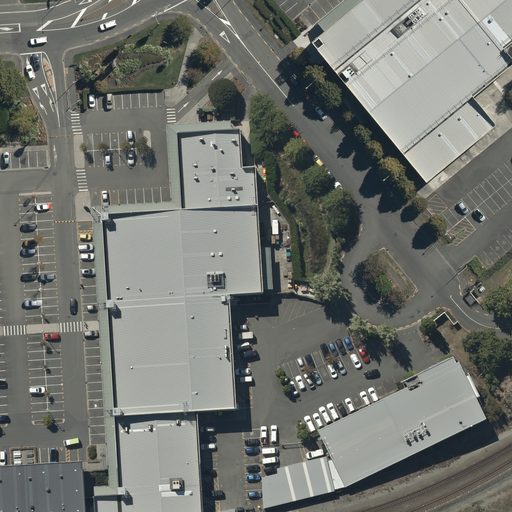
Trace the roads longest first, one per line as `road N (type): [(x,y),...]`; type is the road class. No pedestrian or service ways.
road 1 (unclassified): [(387,221),(246,47)]
road 2 (unclassified): [(438,283),(403,316),(363,307),(349,277),(352,260),(387,221)]
road 3 (unclassified): [(154,0),(76,37),(40,26)]
